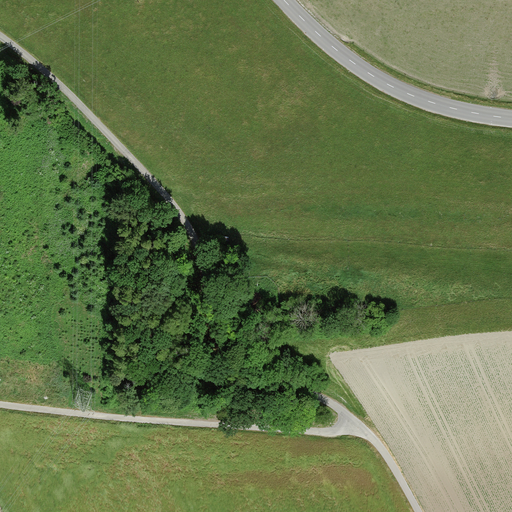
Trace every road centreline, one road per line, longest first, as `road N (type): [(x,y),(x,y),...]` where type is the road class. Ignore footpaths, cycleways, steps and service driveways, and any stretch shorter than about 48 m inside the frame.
road 1 (unclassified): [(0,36),(181,216),(228,359),(341,411),(384,454),(419,511)]
road 2 (track): [(357,425),(279,429),(0,403)]
road 3 (tertiary): [(286,0),(379,80),(438,104),(511,118)]
